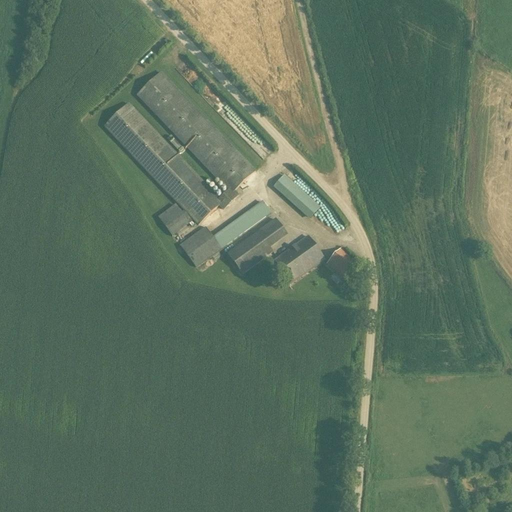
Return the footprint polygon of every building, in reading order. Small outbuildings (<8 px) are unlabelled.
[(227,192),(218,201),(128,105),(104,128),(197,226),(218,206),(224,212),(240,197),(235,192),(256,173),(162,73),(137,97),(227,192)] [(169,139),(175,147),(179,143),(173,136),(169,139)] [(320,208),(284,176),(274,187),(311,219),(320,208)] [(206,228),(180,246),(196,269),(271,214),(263,202),(213,238),(206,228)] [(167,232),(172,238),(191,223),(183,213),(182,213),(176,205),(157,219),(161,224),(162,223),(168,232),(167,232)] [(227,255),(243,275),(274,254),(271,250),(288,236),(275,220),(227,255)] [(275,262),(291,285),(325,261),(308,238),(275,262)] [(342,249),(327,265),(345,282),(360,267),(342,249)]
